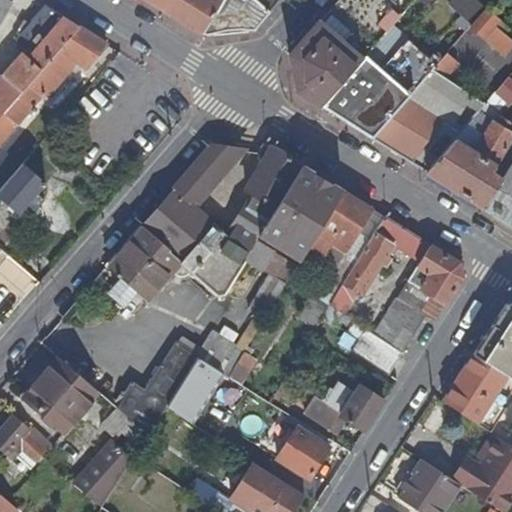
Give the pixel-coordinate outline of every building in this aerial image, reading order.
[(0,0),(0,20),(10,4),(12,0),(0,0)] [(150,0),(171,12),(177,0),(150,0)] [(177,0),(171,12),(203,32),(223,0),(177,0)] [(262,0),(223,0),(203,32),(209,36),(223,31),(234,29),(239,29),(244,29),(253,31),(272,8),(262,0)] [(341,0),(330,13),(359,38),(355,43),(368,55),(395,25),(408,10),(396,0),(341,0)] [(396,0),(408,10),(417,0),(396,0)] [(490,7),(481,0),(463,0),(483,16),(490,7)] [(22,49),(30,55),(63,18),(45,7),(15,43),(22,49)] [(483,16),(474,26),(480,32),(488,23),(495,29),(499,25),(509,34),(511,30),(511,26),(490,7),(483,16)] [(323,106),(368,55),(355,43),(359,38),(330,13),(293,57),(300,92),(323,106)] [(62,47),(78,28),(63,18),(30,55),(9,79),(0,88),(0,111),(2,114),(33,79),(62,47)] [(488,23),(480,32),(506,55),(511,48),(511,36),(509,34),(499,25),(495,29),(488,23)] [(443,61),(395,25),(368,55),(323,106),(376,138),(410,100),(440,65),(443,61)] [(108,45),(78,28),(62,47),(80,63),(86,69),(108,45)] [(80,63),(62,47),(33,79),(51,94),(80,63)] [(9,79),(30,55),(22,49),(2,73),(3,74),(9,79)] [(443,61),(440,65),(453,75),(463,63),(450,53),(443,61)] [(445,122),(474,90),(453,75),(440,65),(410,100),(445,122)] [(0,88),(9,79),(3,74),(0,76),(0,88)] [(51,94),(33,79),(2,114),(0,116),(0,142),(40,98),(45,102),(51,94)] [(497,213),(511,189),(511,166),(505,178),(496,173),(511,145),(511,119),(506,115),(509,110),(505,107),(511,98),(511,80),(487,110),(485,108),(431,172),(497,213)] [(410,100),(376,138),(431,172),(485,108),(490,101),(474,90),(445,122),(410,100)] [(304,166),(267,143),(261,152),(264,167),(293,184),(304,166)] [(243,150),(214,145),(176,189),(194,206),(243,150)] [(19,165),(0,185),(0,204),(15,218),(44,186),(19,165)] [(279,207),(269,223),(279,229),(296,240),(305,245),(321,220),(325,223),(345,191),(304,166),(293,184),(279,207)] [(293,184),(264,167),(250,190),(256,193),(279,207),(293,184)] [(194,206),(176,189),(162,205),(161,206),(198,238),(202,242),(217,224),(194,206)] [(511,189),(497,213),(511,222),(511,189)] [(375,209),(345,191),(325,223),(336,229),(355,241),(375,209)] [(279,207),(256,193),(249,207),(231,236),(217,224),(202,242),(238,273),(246,259),(258,241),(269,223),(279,207)] [(0,204),(0,230),(2,233),(15,218),(0,204)] [(194,243),(198,238),(161,206),(142,227),(180,260),(194,243)] [(347,255),(340,251),(299,318),(317,328),(332,304),(387,216),(375,209),(355,241),(347,255)] [(387,216),(332,304),(345,313),(359,292),(364,295),(395,245),(422,261),(433,244),(387,216)] [(305,245),(296,240),(274,277),(287,285),(309,249),(325,223),(321,220),(305,245)] [(258,241),(268,247),(279,229),(269,223),(258,241)] [(336,229),(325,223),(309,249),(324,257),(331,245),(328,243),(336,229)] [(180,260),(142,227),(127,244),(166,277),(180,260)] [(296,240),(279,229),(268,247),(277,252),(265,271),(269,274),(274,277),(296,240)] [(328,243),(331,245),(340,251),(347,255),(355,241),(336,229),(328,243)] [(202,242),(198,238),(194,243),(200,248),(197,252),(217,269),(213,273),(229,286),(238,273),(202,242)] [(268,247),(258,241),(246,259),(265,271),(277,252),(268,247)] [(194,243),(180,260),(222,297),(229,286),(213,273),(217,269),(197,252),(200,248),(194,243)] [(166,277),(127,244),(110,264),(122,275),(136,287),(148,297),(166,277)] [(422,261),(420,264),(429,270),(419,285),(447,303),(466,274),(462,261),(433,244),(422,261)] [(429,270),(420,264),(399,297),(428,314),(437,319),(447,303),(419,285),(429,270)] [(274,277),(269,274),(247,310),(254,314),(234,347),(212,334),(199,355),(201,355),(232,375),(248,348),(287,285),(274,277)] [(136,287),(122,275),(110,290),(123,302),(136,287)] [(399,297),(376,333),(405,350),(428,314),(399,297)] [(511,303),(505,305),(476,351),(511,373),(511,303)] [(391,373),(405,350),(376,333),(356,320),(350,329),(362,336),(354,350),(391,373)] [(117,406),(149,434),(168,406),(186,377),(201,355),(199,355),(189,349),(183,345),(180,349),(173,345),(142,393),(130,385),(117,406)] [(248,348),(232,375),(244,381),(260,355),(248,348)] [(511,392),(511,373),(476,351),(444,401),(489,429),(511,392)] [(99,389),(60,355),(25,395),(63,429),(99,389)] [(186,377),(168,406),(179,413),(197,384),(186,377)] [(345,416),(365,429),(385,399),(368,388),(364,395),(358,391),(344,413),(343,415),(345,416)] [(339,426),(345,416),(343,415),(344,413),(322,399),(315,410),(339,426)] [(145,432),(116,407),(101,424),(114,435),(120,428),(136,442),(145,432)] [(32,428),(17,414),(0,432),(0,448),(8,456),(13,449),(19,455),(25,448),(34,437),(29,432),(32,428)] [(330,449),(280,418),(259,451),(276,462),(278,458),(312,479),(330,449)] [(492,431),(477,454),(481,457),(496,434),(492,431)] [(508,511),(511,506),(511,444),(496,434),(481,457),(477,454),(470,450),(452,478),(460,483),(505,511),(508,511)] [(114,435),(73,480),(103,505),(103,504),(136,455),(114,435)] [(48,449),(34,437),(25,448),(39,460),(44,454),(48,449)] [(39,460),(25,448),(19,455),(17,457),(31,469),(35,464),(39,460)] [(70,449),(56,465),(68,475),(82,459),(70,449)] [(452,478),(423,459),(399,497),(422,511),(441,511),(460,483),(452,478)] [(275,473),(255,461),(232,497),(256,511),(294,511),(305,495),(274,476),(275,473)] [(205,478),(195,493),(221,509),(230,494),(205,478)] [(0,511),(14,511),(19,506),(0,490),(0,511)]
